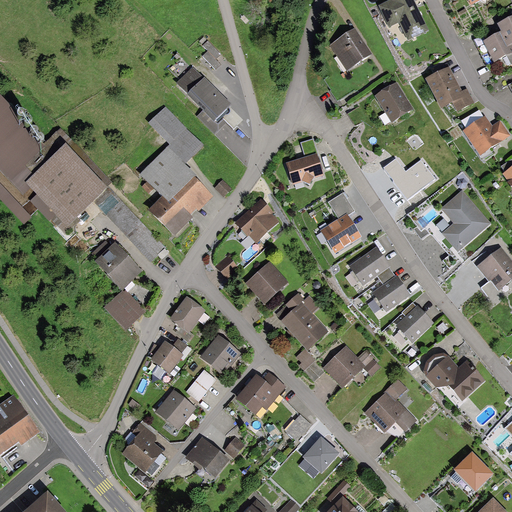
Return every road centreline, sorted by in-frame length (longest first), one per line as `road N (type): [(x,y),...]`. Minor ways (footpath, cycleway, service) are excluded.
road 1 (residential): [(291,104),(323,125),(418,270),(511,384)]
road 2 (residential): [(185,270),(101,436),(79,460)]
road 3 (residential): [(414,511),(267,351)]
road 4 (residential): [(267,351),(161,473)]
road 5 (track): [(101,436),(48,392),(0,320)]
road 6 (residential): [(259,143),(246,184),(185,270)]
road 7 (residential): [(223,0),(259,143)]
road 8 (residential): [(431,0),(482,96),(511,116)]
